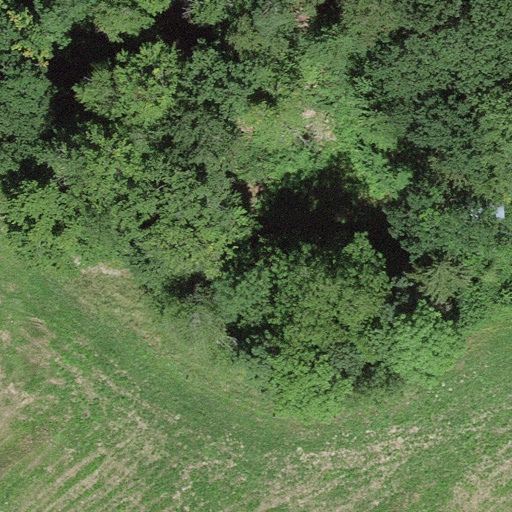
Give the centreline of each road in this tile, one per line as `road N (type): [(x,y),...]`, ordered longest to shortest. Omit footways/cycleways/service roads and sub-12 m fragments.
road 1 (track): [(511,338),(376,403),(259,405),(36,251)]
road 2 (track): [(511,220),(36,251),(0,228)]
